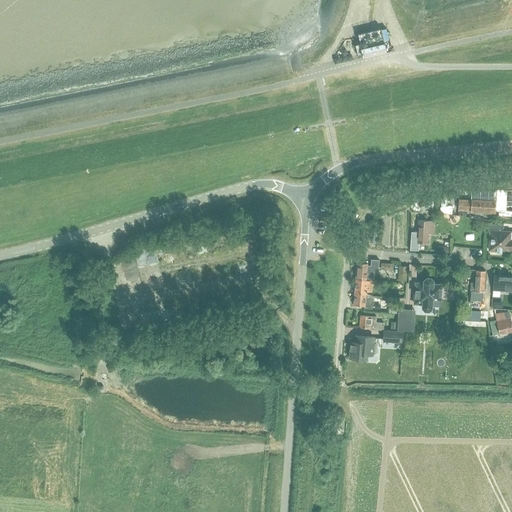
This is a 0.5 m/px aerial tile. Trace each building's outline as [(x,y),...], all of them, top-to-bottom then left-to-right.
[(381,28),(357,34),(360,43),(362,54),(363,55),(363,57),(387,52),(386,48),(384,41),(389,40),(386,28),(382,29),(381,28)] [(484,216),(495,216),(496,201),(471,199),(471,200),(459,199),(458,210),(470,210),(470,211),(485,212),(484,216)] [(449,207),(446,201),(438,204),(440,210),(449,207)] [(418,219),(417,243),(428,244),(429,233),(434,234),(435,220),(418,219)] [(488,222),(487,232),(490,232),(489,250),(497,251),(501,251),(509,252),(509,250),(511,250),(511,231),(503,231),(503,223),(488,222)] [(205,248),(202,236),(192,238),(194,250),(205,248)] [(179,241),(172,245),(175,251),(182,247),(179,241)] [(137,246),(137,260),(153,260),(153,246),(137,246)] [(235,267),(252,262),(249,254),(233,259),(235,267)] [(135,258),(121,258),(120,266),(135,267),(135,258)] [(357,262),(356,279),(374,280),(375,268),(379,268),(379,260),(371,259),(371,265),(367,265),(367,263),(357,262)] [(398,280),(407,280),(407,264),(399,264),(398,280)] [(482,300),(482,292),(484,292),(485,271),(476,270),(474,291),(470,290),(470,299),(482,300)] [(493,290),(511,291),(511,275),(494,274),(493,290)] [(106,314),(119,311),(111,278),(99,281),(106,314)] [(443,304),(443,297),(444,283),(434,283),(434,282),(433,282),(433,280),(431,278),(428,278),(425,280),(425,281),(424,281),(424,285),(416,285),(415,303),(423,303),(423,305),(424,305),(424,306),(426,309),(429,309),(431,307),(431,305),(433,305),(434,303),(443,304)] [(356,279),(355,293),(366,294),(366,291),(372,292),(372,283),(377,283),(377,281),(374,280),(356,279)] [(366,294),(355,293),(354,305),(364,306),(364,308),(372,309),(373,296),(366,294)] [(398,329),(410,329),(411,309),(399,309),(398,329)] [(465,312),(465,321),(480,320),(480,311),(465,312)] [(491,323),(493,335),(511,331),(511,325),(510,317),(509,315),(507,315),(506,312),(495,314),(497,322),(491,323)] [(360,316),(360,327),(360,328),(370,328),(369,330),(383,330),(384,323),(376,322),(376,316),(360,316)] [(383,341),(402,342),(403,332),(384,331),(383,341)] [(372,355),(372,354),(374,354),(377,352),(377,348),(375,345),(373,345),(374,337),(357,336),(356,342),(351,342),(350,358),(367,360),(367,355),(372,355)]
